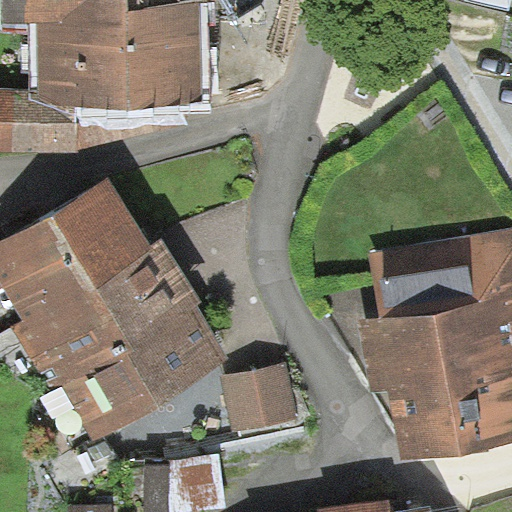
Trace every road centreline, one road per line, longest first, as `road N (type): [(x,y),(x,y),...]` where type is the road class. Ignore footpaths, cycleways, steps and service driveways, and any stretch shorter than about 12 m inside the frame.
road 1 (residential): [(453,511),(430,477),(368,453),(281,303),(265,203),(287,103)]
road 2 (residential): [(287,103),(0,175)]
